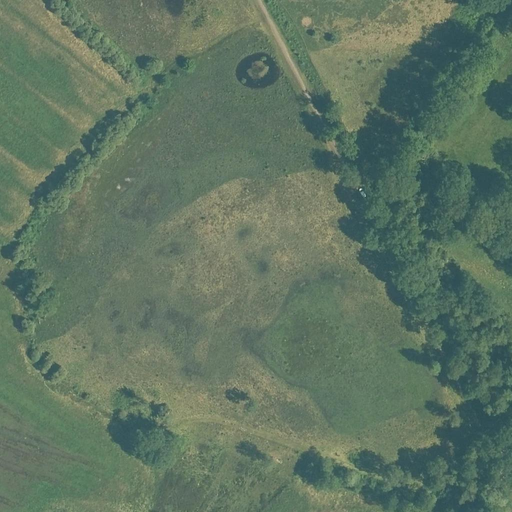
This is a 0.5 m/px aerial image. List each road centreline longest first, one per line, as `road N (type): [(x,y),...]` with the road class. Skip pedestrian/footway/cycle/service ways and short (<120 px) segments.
road 1 (track): [(511,489),(259,0)]
road 2 (track): [(495,451),(393,480),(210,423),(179,424),(149,439)]
